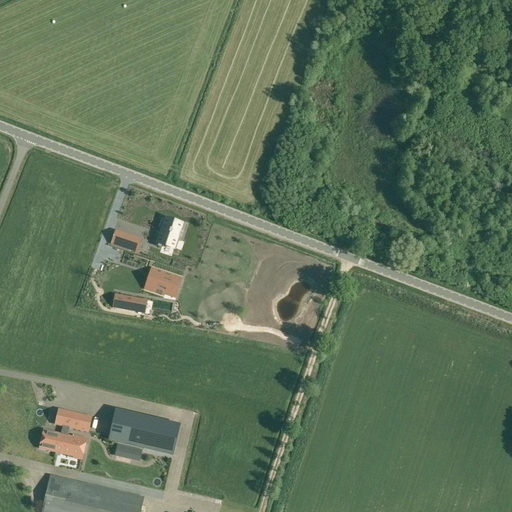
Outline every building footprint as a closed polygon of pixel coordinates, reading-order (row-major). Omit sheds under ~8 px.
[(183,224),(164,217),(159,233),(156,232),(152,246),(161,249),(161,247),(174,251),(175,251),(178,242),(180,243),(186,225),(183,224)] [(116,231),(111,244),(119,247),(123,233),(116,231)] [(130,251),(137,253),(140,245),(132,243),(130,251)] [(176,299),(183,279),(152,268),(144,290),(165,297),(165,296),(176,299)] [(146,315),(148,301),(115,295),(113,309),(146,315)] [(92,417),(64,410),(61,425),(63,426),(61,434),(44,430),(39,449),(68,456),(68,457),(82,460),(87,437),(73,434),(73,435),(68,434),(69,427),(88,432),(92,417)] [(180,426),(115,411),(108,440),(173,455),(180,426)] [(112,450),(117,451),(118,443),(100,440),(99,447),(112,449),(112,450)] [(208,484),(248,492),(256,450),(216,443),(208,484)] [(141,451),(133,449),(131,459),(139,461),(141,451)] [(41,511),(139,511),(143,497),(112,490),(51,475),(41,511)]
